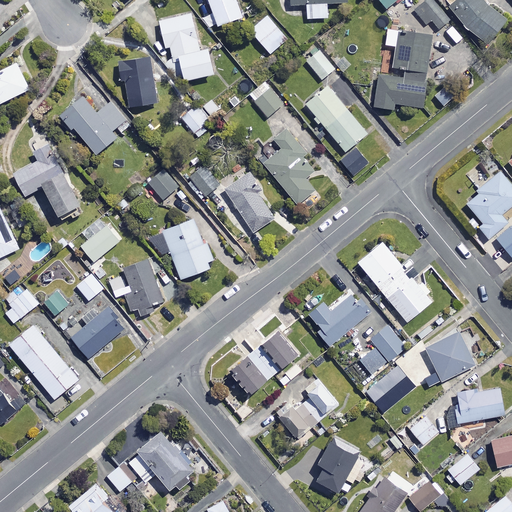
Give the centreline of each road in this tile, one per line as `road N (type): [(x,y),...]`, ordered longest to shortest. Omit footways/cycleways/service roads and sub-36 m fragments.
road 1 (residential): [(165,364),(394,181)]
road 2 (residential): [(0,501),(165,364)]
road 3 (residential): [(165,364),(287,511)]
road 4 (residential): [(394,181),(511,323)]
road 5 (residential): [(394,181),(511,83)]
